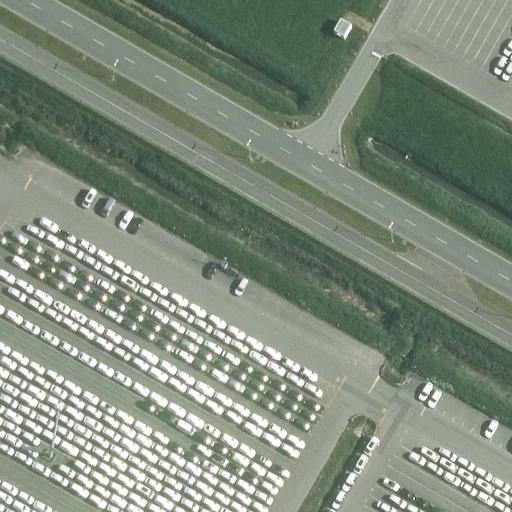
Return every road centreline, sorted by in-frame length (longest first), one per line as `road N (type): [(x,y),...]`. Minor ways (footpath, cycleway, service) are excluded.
road 1 (unclassified): [(0,41),(511,337)]
road 2 (unclassified): [(18,0),(511,284)]
road 3 (unclassified): [(407,410),(8,178)]
road 4 (unclassified): [(511,471),(407,410)]
